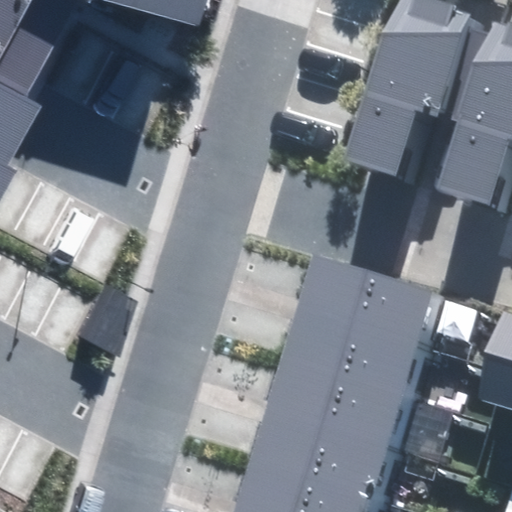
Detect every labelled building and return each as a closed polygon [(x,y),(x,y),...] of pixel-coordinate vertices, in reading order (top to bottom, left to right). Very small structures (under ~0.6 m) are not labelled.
[(208,0),(0,0),(0,202),(17,171),(8,167),(41,104),(24,95),(75,0),(80,0),(89,4),(90,0),(105,0),(201,25),(208,0)] [(511,26),(492,21),(488,34),(467,27),(470,16),(421,0),(398,0),(347,157),(399,174),(418,114),(455,126),(436,186),(491,204),(511,140),(511,139),(511,26)] [(33,93),(130,144),(154,99),(174,109),(199,53),(106,11),(83,62),(56,50),(33,93)] [(364,511),(431,291),(308,254),(230,511),(364,511)] [(82,335),(120,356),(136,301),(107,288),(82,335)] [(59,317),(0,294),(0,338),(44,355),(59,317)] [(511,310),(505,309),(477,397),(511,407),(511,310)] [(0,438),(13,407),(0,402),(0,438)]
